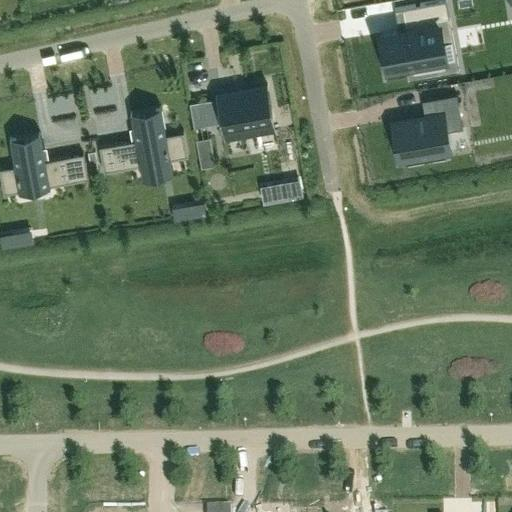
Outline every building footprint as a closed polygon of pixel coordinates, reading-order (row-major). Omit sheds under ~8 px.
[(405,28),(381,33),(388,70),(412,66),(413,73),(446,67),(438,19),(450,17),(446,0),(436,0),(395,8),(395,9),(402,8),(405,28)] [(225,138),(274,129),(270,107),(271,107),(267,84),(216,93),(220,116),(221,116),(225,138)] [(436,111),(393,119),(395,127),(395,129),(399,151),(399,153),(401,160),(405,160),(407,159),(443,153),(445,152),(449,152),(445,130),(463,127),(456,92),(434,97),(436,111)] [(207,123),(203,100),(189,102),(194,126),(207,123)] [(136,139),(99,146),(104,171),(140,165),(170,159),(188,156),(184,131),(165,134),(160,106),(159,107),(160,109),(155,109),(132,114),(131,112),(136,139)] [(15,165),(0,167),(0,175),(3,193),(19,191),(50,185),(75,180),(70,155),(45,160),(40,132),(39,133),(39,134),(11,139),(11,138),(10,138),(15,165)] [(216,165),(212,146),(197,148),(201,167),(216,165)] [(301,184),(275,188),(278,200),(303,196),(301,184)]
